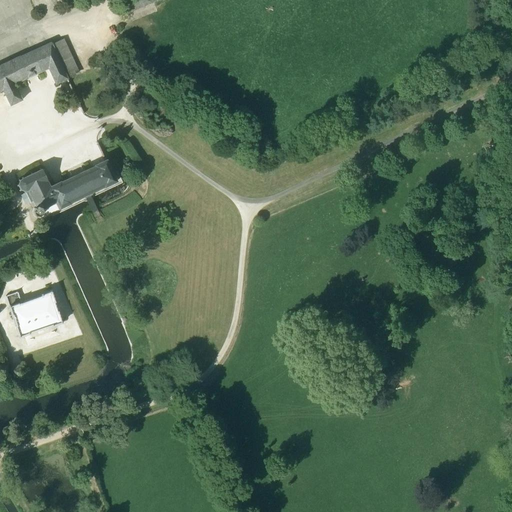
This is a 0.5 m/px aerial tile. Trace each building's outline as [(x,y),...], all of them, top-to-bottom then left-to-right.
[(155,0),(120,0),(117,1),(123,17),(157,3),(155,0)] [(67,80),(60,63),(51,43),(0,67),(0,91),(3,90),(11,107),(22,101),(14,85),(48,69),(56,85),(67,80)] [(95,167),(60,183),(49,188),(46,182),(27,191),(29,196),(26,198),(29,204),(32,203),(34,207),(32,208),(31,212),(33,217),(37,218),(41,216),(42,212),(41,209),(48,206),(49,209),(51,211),(53,211),(56,211),(70,204),(82,198),(91,194),(91,193),(104,187),(104,188),(117,182),(105,157),(104,158),(97,143),(95,144),(94,144),(95,145),(90,148),(89,147),(88,147),(89,148),(87,148),(88,149),(87,150),(88,151),(87,152),(88,153),(88,152),(90,155),(89,156),(90,157),(90,156),(92,159),(91,160),(91,161),(92,160),(93,162),(94,163),(93,163),(95,167)] [(39,171),(31,174),(31,173),(29,174),(30,175),(23,178),(22,177),(20,178),(21,180),(19,181),(18,180),(17,181),(18,182),(17,185),(15,185),(16,187),(17,187),(19,190),(17,191),(19,192),(20,191),(23,192),(23,194),(25,193),(25,192),(27,191),(46,182),(48,181),(47,179),(46,180),(42,172),(44,171),(47,178),(49,177),(45,168),(41,170),(40,168),(38,169),(39,171)] [(52,292),(21,302),(18,292),(5,296),(15,326),(19,338),(62,323),(58,311),(52,292)] [(20,364),(8,369),(12,381),(25,377),(20,364)]
